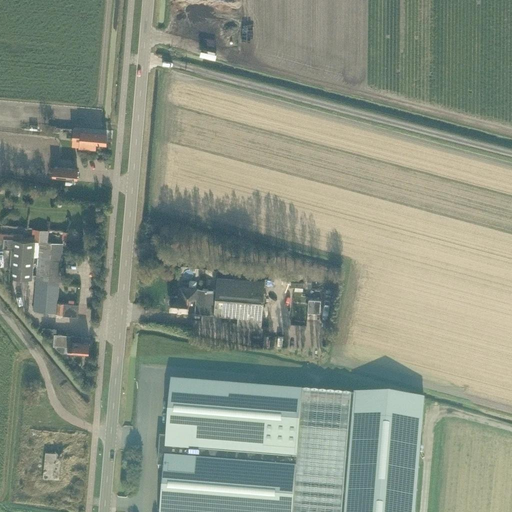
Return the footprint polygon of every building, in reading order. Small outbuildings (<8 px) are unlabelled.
[(74,127),(73,137),(81,138),(80,140),(80,146),(95,147),(96,141),(107,142),(107,140),(107,132),(82,129),(82,128),(74,127)] [(77,178),(78,167),(54,165),(53,175),(77,178)] [(0,232),(0,231),(0,236),(4,237),(3,247),(4,247),(12,247),(10,276),(13,276),(32,278),(35,240),(39,240),(40,228),(33,227),(32,232),(36,233),(35,236),(23,235),(23,234),(0,232)] [(39,240),(33,310),(57,312),(63,312),(63,314),(78,315),(79,303),(74,303),(74,299),(71,299),(69,298),(69,302),(64,302),(64,301),(58,301),(63,242),(39,240)] [(287,270),(286,282),(294,283),(294,275),(298,276),(299,271),(287,270)] [(264,274),(224,272),(216,271),(215,285),(182,284),(181,289),(178,289),(178,295),(170,294),(170,307),(186,308),(186,311),(237,314),(237,323),(262,324),(264,274)] [(310,309),(311,297),(296,296),(296,308),(310,309)] [(312,321),(312,309),(300,309),(301,322),(312,321)] [(43,326),(43,329),(54,341),(54,343),(61,350),(68,351),(70,351),(72,354),(77,354),(80,352),(88,352),(89,341),(69,340),(70,334),(56,333),(56,327),(43,326)] [(161,441),(158,470),(164,471),(160,511),(342,511),(351,399),(232,389),(171,384),(167,441),(161,441)] [(351,399),(342,511),(415,511),(424,405),(351,399)] [(60,452),(57,452),(54,450),(56,452),(45,451),(42,478),(59,479),(61,452),(60,452),(63,450),(60,452)]
